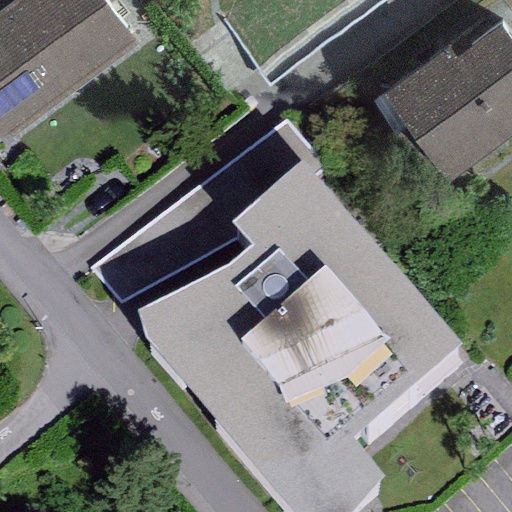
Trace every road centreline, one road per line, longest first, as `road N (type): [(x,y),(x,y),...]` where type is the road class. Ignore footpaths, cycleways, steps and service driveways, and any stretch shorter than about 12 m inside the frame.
road 1 (unknown): [(421,0),(241,131),(56,303),(0,389)]
road 2 (residential): [(0,237),(236,511)]
